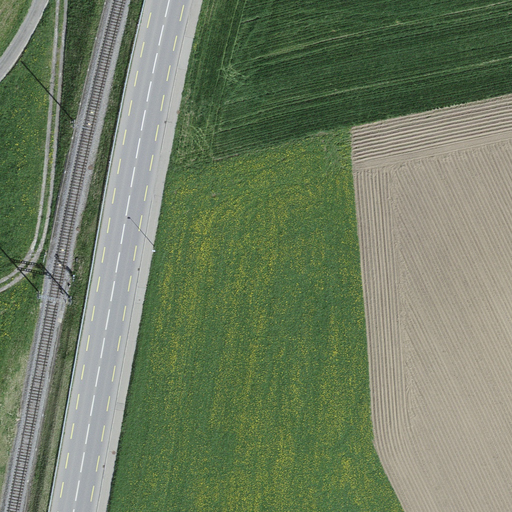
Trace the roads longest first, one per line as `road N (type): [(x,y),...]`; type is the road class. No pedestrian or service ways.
road 1 (secondary): [(169,0),(73,511)]
road 2 (track): [(63,0),(42,224),(25,267),(0,285)]
